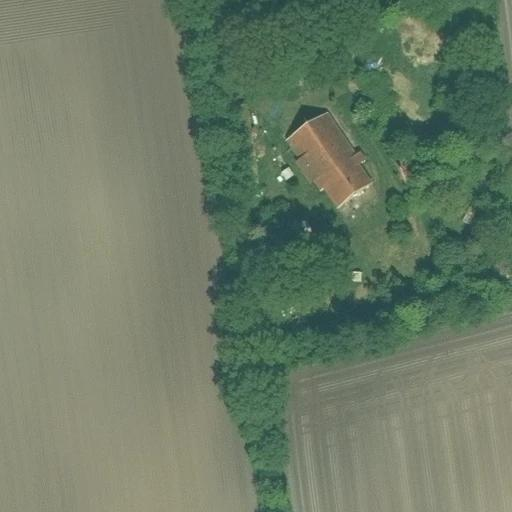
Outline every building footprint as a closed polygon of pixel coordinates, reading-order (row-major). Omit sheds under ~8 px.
[(329,79),(321,50),(299,56),(307,85),(329,79)] [(241,113),(219,117),(232,201),(255,197),(241,113)] [(323,119),(289,142),(333,206),(367,183),(323,119)] [(422,145),(385,168),(401,193),(438,170),(422,145)] [(252,376),(254,402),(268,402),(267,375),(252,376)]
